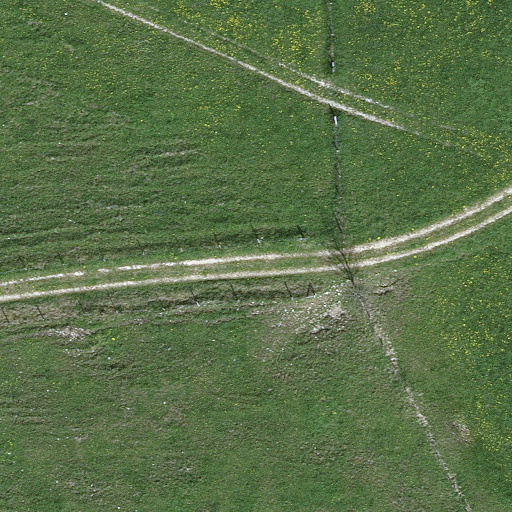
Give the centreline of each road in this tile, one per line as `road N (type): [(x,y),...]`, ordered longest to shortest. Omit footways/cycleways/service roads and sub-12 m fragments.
road 1 (track): [(511,198),(465,225),(345,259),(0,288)]
road 2 (track): [(511,151),(370,110),(109,0)]
